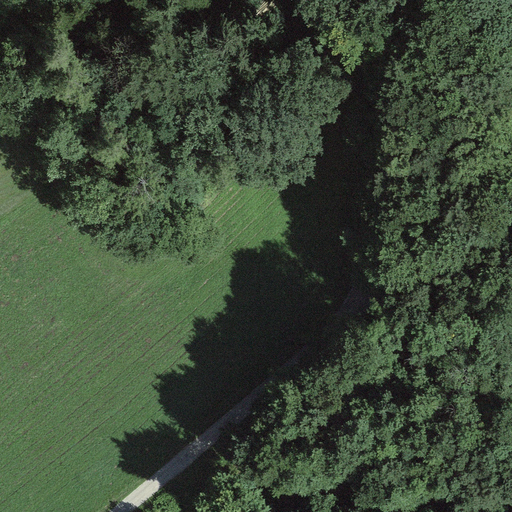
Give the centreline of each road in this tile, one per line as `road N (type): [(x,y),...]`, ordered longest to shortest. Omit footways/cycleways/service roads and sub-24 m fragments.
road 1 (track): [(124,511),(360,305),(511,233)]
road 2 (track): [(360,305),(388,108),(306,0)]
